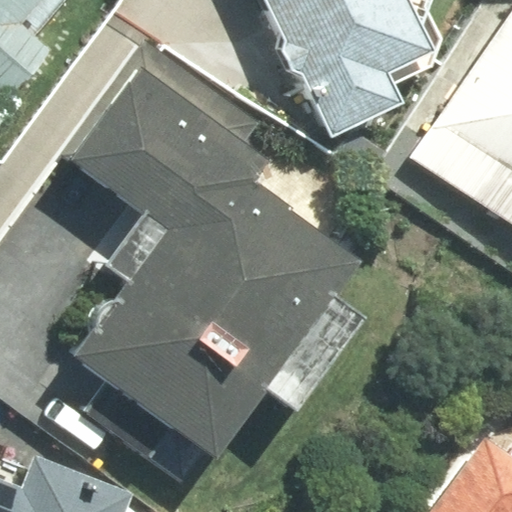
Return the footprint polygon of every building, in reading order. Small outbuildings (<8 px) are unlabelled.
[(47,0),(0,0),(0,91),(37,49),(19,34),(47,0)] [(258,0),(322,130),(391,96),(375,65),(419,44),(397,0),(258,0)] [(511,0),(429,126),(511,179),(511,0)] [(252,120),(142,39),(59,152),(159,226),(67,352),(203,451),(253,384),(284,406),(353,312),(321,289),(345,256),(242,181),(258,158),(236,142),(252,120)] [(511,511),(511,463),(480,440),(426,511),(511,511)] [(17,486),(0,479),(0,511),(119,511),(128,490),(30,452),(17,486)]
